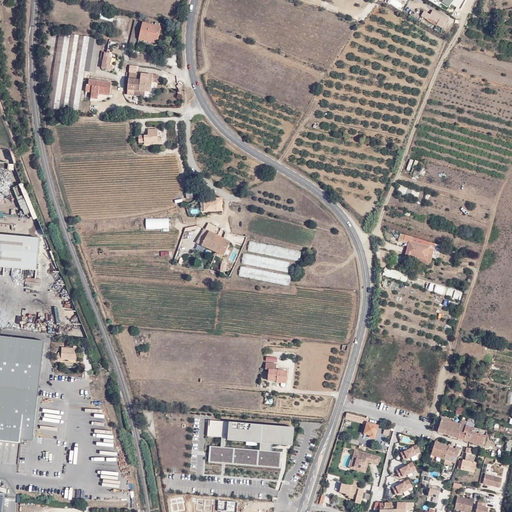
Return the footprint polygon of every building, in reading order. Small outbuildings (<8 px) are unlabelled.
[(436,24),(442,28),(447,19),(433,10),(430,15),(424,11),(421,16),(427,20),(436,26),(436,24)] [(100,18),(112,22),(114,17),(101,13),(100,18)] [(129,43),(134,45),(140,21),(135,19),(129,43)] [(143,39),(144,35),(158,38),(161,26),(143,21),(139,38),(143,39)] [(85,69),(95,72),(100,38),(60,31),(48,106),(78,111),(85,69)] [(101,52),(102,70),(114,69),(114,58),(109,58),(109,52),(101,52)] [(137,85),(140,86),(139,90),(151,91),(152,81),(158,81),(158,74),(141,73),(140,79),(137,79),(137,85)] [(134,94),(135,90),(139,90),(140,86),(137,85),(137,79),(128,78),(127,93),(134,94)] [(110,95),(111,81),(89,79),(88,85),(86,85),(85,90),(91,90),(90,101),(99,101),(105,98),(110,95)] [(144,140),(153,140),(153,143),(162,143),(162,137),(158,137),(157,129),(148,129),(148,134),(139,135),(139,142),(145,142),(144,140)] [(400,185),(398,194),(419,198),(420,189),(400,185)] [(222,210),(221,199),(207,199),(207,211),(222,210)] [(170,229),(169,218),(153,219),(154,229),(170,229)] [(218,235),(221,229),(209,223),(205,229),(204,228),(197,241),(216,251),(222,238),(218,235)] [(39,239),(0,235),(0,266),(36,270),(39,239)] [(430,246),(434,247),(435,243),(415,237),(406,235),(404,239),(409,240),(430,246)] [(223,255),(230,242),(222,238),(216,251),(223,255)] [(418,256),(426,259),(430,246),(409,240),(404,256),(411,258),(412,255),(418,256)] [(300,260),(302,250),(249,243),(248,251),(273,254),(272,256),(300,260)] [(289,271),(290,261),(244,256),(243,263),(262,265),(262,261),(269,262),(269,269),(289,271)] [(239,277),(289,285),(291,275),(240,267),(239,277)] [(396,292),(399,284),(384,278),(381,286),(396,292)] [(461,300),(463,292),(430,284),(429,291),(446,295),(445,296),(461,300)] [(0,327),(21,329),(23,303),(0,300),(0,327)] [(44,342),(0,337),(0,442),(21,445),(21,441),(33,442),(44,342)] [(61,362),(61,359),(76,360),(76,349),(70,348),(70,346),(66,346),(66,348),(62,348),(61,353),(58,352),(57,362),(61,362)] [(282,383),(282,379),(287,379),(288,370),(276,369),(277,363),(266,362),(266,368),(269,368),(268,380),(277,380),(277,382),(282,383)] [(460,414),(464,414),(464,411),(451,408),(450,410),(452,411),(451,416),(455,417),(455,414),(457,415),(458,412),(460,412),(460,414)] [(370,436),(374,438),(378,425),(367,422),(368,418),(347,412),(345,418),(366,424),(364,432),(370,434),(370,436)] [(461,423),(442,418),(438,431),(457,437),(461,423)] [(271,451),(272,444),(293,446),(294,427),(208,420),(207,436),(222,438),(221,447),(209,446),(208,462),(282,469),(283,452),(271,451)] [(464,432),(466,424),(461,423),(457,437),(465,439),(467,433),(464,432)] [(470,441),(474,427),(466,424),(464,432),(467,433),(465,439),(470,441)] [(511,434),(511,428),(494,425),(493,430),(511,434)] [(483,444),(487,430),(474,427),(470,441),(483,444)] [(435,441),(431,454),(432,454),(441,457),(446,459),(449,446),(435,441)] [(405,450),(401,452),(405,458),(408,457),(408,458),(417,453),(416,453),(421,450),(417,443),(413,446),(410,448),(405,450)] [(454,464),(454,463),(456,463),(458,457),(453,455),(455,448),(449,446),(446,459),(451,461),(450,464),(454,464)] [(358,459),(356,459),(358,451),(356,450),(352,468),(368,472),(370,463),(367,463),(366,469),(356,466),(358,459)] [(378,464),(380,456),(358,451),(356,459),(358,459),(356,466),(366,469),(367,463),(367,462),(367,460),(370,461),(378,464)] [(463,461),(459,460),(457,468),(469,471),(474,472),(477,463),(471,462),(463,460),(463,461)] [(401,468),(400,468),(397,469),(400,476),(403,475),(404,475),(412,471),(416,468),(413,461),(408,463),(409,464),(406,466),(401,468)] [(502,478),(485,474),(483,484),(499,488),(502,478)] [(396,486),(396,485),(392,487),(396,494),(399,493),(408,489),(408,488),(412,486),(408,479),(404,481),(404,482),(401,484),(396,486)] [(360,504),(361,498),(363,491),(358,489),(350,487),(341,485),(340,492),(346,494),(346,495),(348,496),(348,497),(356,499),(355,503),(360,504)] [(430,489),(428,496),(438,499),(440,492),(436,491),(437,487),(430,485),(429,489),(430,489)] [(84,491),(73,490),(72,500),(83,501),(84,491)] [(454,509),(461,510),(460,511),(465,511),(466,511),(469,511),(471,511),(474,500),(457,496),(454,509)] [(405,511),(406,509),(406,502),(397,501),(397,508),(396,511),(405,511)] [(486,503),(478,501),(475,511),(487,511),(488,507),(486,507),(486,503)] [(385,511),(385,502),(376,502),(374,508),(380,508),(379,511),(385,511)] [(393,508),(393,502),(385,502),(385,511),(396,511),(397,508),(393,508)]
